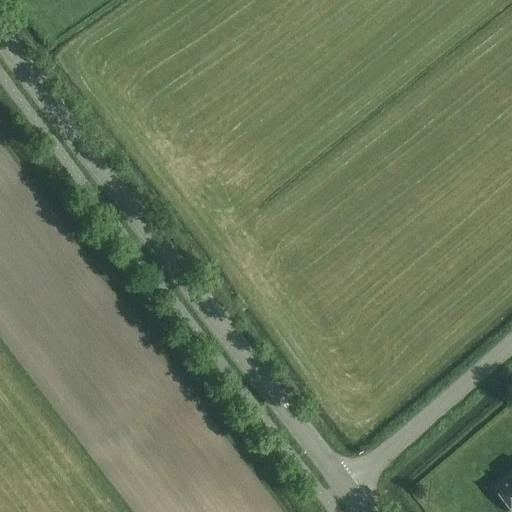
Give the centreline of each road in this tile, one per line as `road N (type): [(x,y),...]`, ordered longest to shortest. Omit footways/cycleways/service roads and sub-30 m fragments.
road 1 (tertiary): [(344,491),(0,35)]
road 2 (unclassified): [(344,491),(511,345)]
